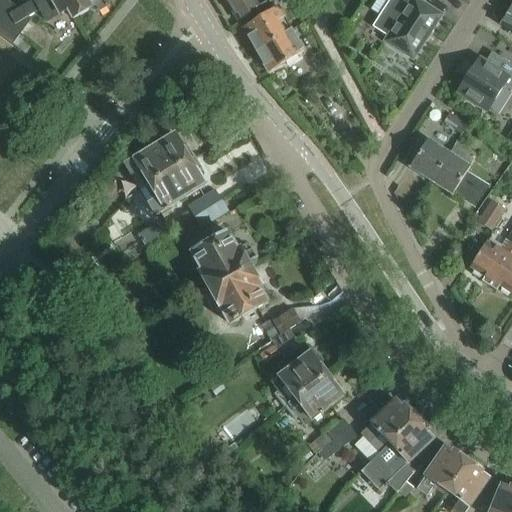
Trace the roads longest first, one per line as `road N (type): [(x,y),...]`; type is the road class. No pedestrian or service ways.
road 1 (residential): [(511,467),(477,448),(406,380),(279,156),(265,106)]
road 2 (residential): [(458,366),(455,335),(375,182),(386,152),(485,0)]
road 3 (unclassified): [(458,366),(320,167),(265,106)]
road 4 (unclassified): [(0,265),(106,131)]
road 5 (unclassified): [(265,106),(187,0)]
